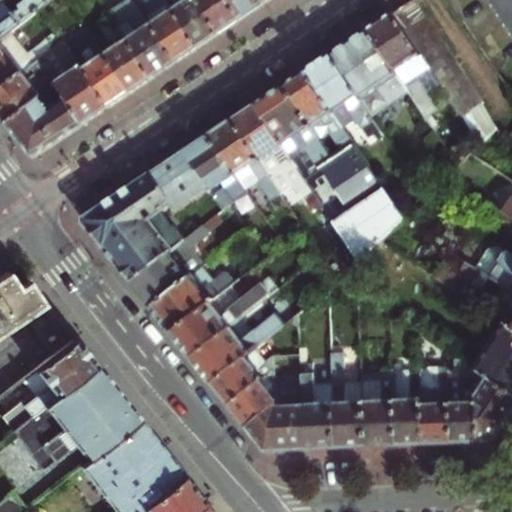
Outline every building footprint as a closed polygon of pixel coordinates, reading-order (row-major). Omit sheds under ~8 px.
[(0,41),(11,33),(52,0),(20,0),(21,5),(17,8),(19,12),(13,17),(2,2),(0,3),(0,41)] [(164,71),(177,63),(135,0),(127,0),(108,13),(111,17),(153,79),(164,71)] [(190,54),(199,48),(166,0),(135,0),(177,63),(190,54)] [(211,40),(221,33),(198,0),(166,0),(199,48),(211,40)] [(231,26),(241,20),(227,0),(198,0),(221,33),(231,26)] [(254,11),(265,4),(262,0),(227,0),(241,20),(254,11)] [(395,13),(443,87),(461,115),(479,102),(482,101),(416,0),(414,0),(407,5),(395,13)] [(370,30),(412,95),(437,131),(442,129),(435,119),(436,117),(437,108),(429,96),(443,87),(395,13),(381,22),(370,30)] [(143,86),(153,79),(111,17),(99,26),(114,47),(105,53),(132,93),(143,86)] [(456,45),(471,41),(466,25),(451,30),(456,45)] [(122,100),(132,93),(105,53),(87,28),(66,43),(111,107),(122,100)] [(333,55),(375,120),(412,95),(370,30),(353,41),(333,55)] [(11,33),(0,41),(0,46),(23,74),(41,59),(64,40),(58,31),(28,55),(11,33)] [(98,116),(111,107),(66,43),(64,40),(41,59),(50,73),(59,86),(85,124),(98,116)] [(0,92),(23,74),(0,46),(0,92)] [(307,72),(342,125),(355,117),(369,136),(375,133),(379,139),(385,134),(375,120),(333,55),(321,63),(307,72)] [(0,113),(1,115),(9,125),(45,97),(34,82),(37,79),(40,80),(50,73),(41,59),(23,74),(0,92),(0,113)] [(285,87),(323,144),(335,136),(348,156),(359,149),(342,125),(307,72),(295,80),(285,87)] [(59,86),(50,73),(40,80),(37,79),(34,82),(45,97),(59,86)] [(45,97),(9,125),(35,158),(65,138),(85,124),(59,86),(45,97)] [(257,105),(312,187),(362,263),(408,223),(359,149),(348,156),(336,164),(323,144),(285,87),(270,97),(257,105)] [(479,102),(461,115),(483,147),(499,131),(479,102)] [(270,149),(281,165),(297,190),(304,186),(307,191),(312,187),(257,105),(246,113),(234,121),(259,157),(270,149)] [(223,128),(210,136),(248,189),(260,181),(274,201),(284,194),(269,173),(259,157),(234,121),(223,128)] [(187,152),(210,185),(227,208),(249,191),(248,189),(210,136),(200,143),(187,152)] [(270,149),(259,157),(269,173),(281,165),(270,149)] [(210,185),(187,152),(84,220),(118,263),(133,282),(186,241),(175,225),(171,224),(162,210),(174,202),(178,207),(210,185)] [(183,264),(200,251),(200,245),(199,243),(213,231),(207,223),(186,241),(133,282),(144,296),(153,307),(192,276),(183,264)] [(511,255),(510,255),(502,250),(498,250),(494,251),(491,253),(480,271),(494,280),(510,291),(511,287),(511,255)] [(183,264),(192,276),(195,273),(206,265),(210,262),(200,251),(183,264)] [(510,328),(511,328),(511,292),(510,291),(502,302),(486,292),(494,280),(480,271),(454,254),(437,279),(494,317),(510,328)] [(207,287),(217,279),(206,265),(195,273),(207,287)] [(207,287),(195,273),(192,276),(153,307),(164,321),(173,332),(227,289),(238,281),(231,272),(227,271),(217,279),(207,287)] [(55,355),(75,340),(46,303),(44,305),(28,284),(17,291),(5,274),(0,277),(0,333),(25,317),(55,355)] [(237,304),(227,289),(173,332),(183,345),(193,358),(268,298),(280,288),(272,277),(250,294),(237,304)] [(237,304),(250,294),(239,280),(238,281),(227,289),(237,304)] [(268,298),(193,358),(202,369),(213,383),(248,356),(257,349),(266,341),(274,335),(288,324),(268,298)] [(501,322),(494,317),(490,323),(497,328),(501,322)] [(511,328),(510,328),(480,372),(511,393),(511,328)] [(274,335),(266,341),(274,345),(274,335)] [(19,426),(97,367),(86,354),(75,340),(55,355),(21,381),(35,399),(19,410),(18,415),(21,419),(16,422),(19,426)] [(301,348),(302,364),(309,363),(309,348),(301,348)] [(257,369),(267,361),(257,349),(248,356),(257,369)] [(394,350),(382,350),(382,366),(395,365),(394,350)] [(334,382),(337,448),(352,448),(368,447),(365,381),(347,382),(345,352),(333,352),(334,382)] [(257,369),(248,356),(213,383),(222,394),(231,405),(262,380),(275,369),(275,355),(267,361),(257,369)] [(450,372),(450,380),(465,379),(465,375),(462,375),(461,360),(456,357),(457,371),(450,372)] [(424,368),(424,370),(450,369),(449,358),(423,359),(424,368)] [(478,371),(461,360),(462,375),(465,375),(465,379),(450,380),(453,443),(467,443),(481,442),(478,371)] [(88,461),(140,421),(116,392),(97,367),(19,426),(12,431),(43,470),(68,450),(71,455),(78,449),(88,461)] [(395,370),(396,381),(418,380),(417,368),(395,369),(395,370)] [(424,368),(417,368),(418,380),(396,381),(399,446),(415,445),(427,444),(424,370),(424,368)] [(271,390),(276,389),(276,384),(275,369),(262,380),(271,390)] [(450,372),(450,369),(424,370),(427,444),(442,444),(453,443),(450,380),(450,372)] [(365,381),(368,447),(382,446),(399,446),(396,381),(395,370),(383,371),(384,380),(365,381)] [(481,442),(493,442),(509,417),(511,412),(511,393),(480,372),(478,371),(481,442)] [(323,449),(337,448),(334,382),(315,383),(314,372),(302,373),(302,382),(305,450),(323,449)] [(271,390),(262,380),(231,405),(239,416),(248,427),(277,404),(276,389),(271,390)] [(287,450),(305,450),(302,382),(276,384),(276,389),(277,404),(248,427),(267,451),(287,450)] [(138,511),(184,476),(163,449),(140,421),(88,461),(80,468),(115,511),(138,511)] [(193,511),(205,503),(195,490),(184,476),(138,511),(193,511)] [(11,495),(0,503),(0,511),(24,511),(25,511),(11,495)] [(211,511),(205,503),(193,511),(211,511)]
